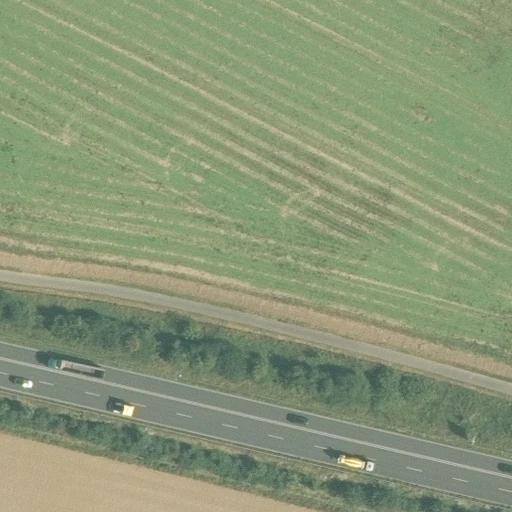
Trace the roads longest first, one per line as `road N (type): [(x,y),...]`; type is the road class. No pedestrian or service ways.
road 1 (trunk): [(0,365),(511,484)]
road 2 (track): [(0,279),(119,295),(511,389)]
